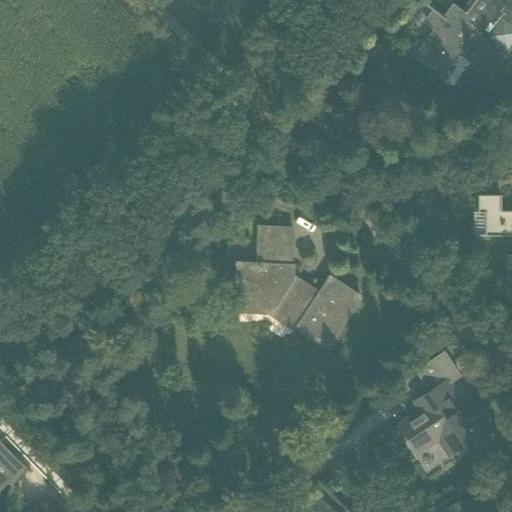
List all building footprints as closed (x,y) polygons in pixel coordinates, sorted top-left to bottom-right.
[(489,75),(511,43),(511,0),(483,0),(494,8),(489,14),(482,9),(471,23),(463,17),(464,15),(452,7),(444,18),(434,9),(425,20),(436,28),(417,54),(443,73),(458,52),(489,75)] [(506,269),(511,269),(511,210),(500,211),(500,195),(478,195),(478,211),(485,211),(485,235),(511,234),(511,255),(506,255),(506,269)] [(235,282),(234,308),(271,310),(273,308),(298,324),(296,326),(327,346),(359,296),(329,276),(318,294),(292,277),(293,265),(291,265),(292,228),(258,226),(256,262),(235,261),(234,282),(235,282)] [(444,351),(416,370),(429,390),(414,400),(420,409),(398,423),(417,451),(437,438),(448,455),(477,435),(454,400),(461,396),(451,381),(459,375),(444,351)] [(0,488),(7,481),(10,484),(27,468),(0,441),(0,488)] [(208,462),(225,476),(234,465),(217,451),(208,462)]
